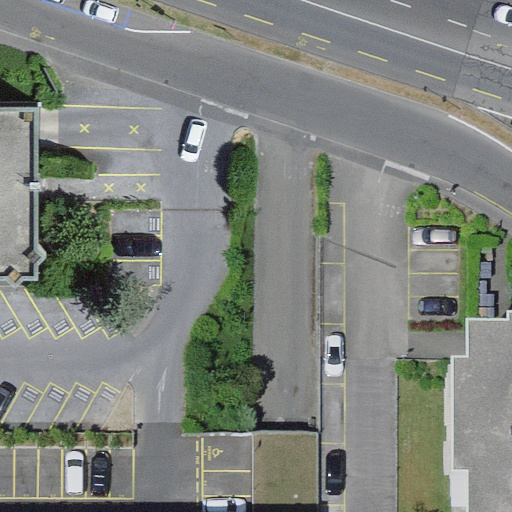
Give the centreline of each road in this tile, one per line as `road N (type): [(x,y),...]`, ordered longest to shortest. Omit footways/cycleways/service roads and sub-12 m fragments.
road 1 (residential): [(205,68),(434,142),(511,180)]
road 2 (residential): [(205,68),(0,0)]
road 3 (secondary): [(511,41),(392,0)]
